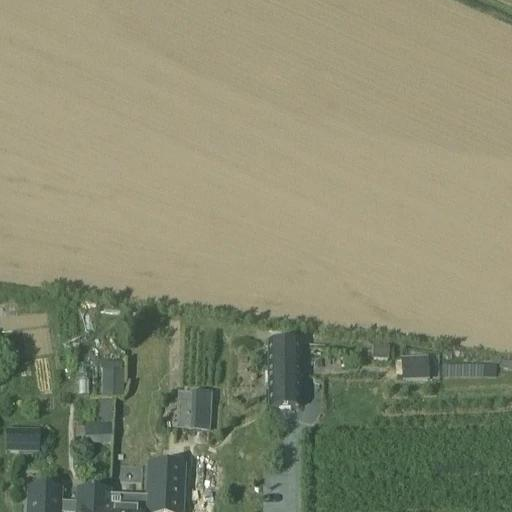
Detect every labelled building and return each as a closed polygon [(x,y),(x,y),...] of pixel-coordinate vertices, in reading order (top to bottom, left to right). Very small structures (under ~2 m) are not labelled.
[(278,330),(249,330),(249,396),(278,396),(278,330)] [(427,360),(402,361),(402,382),(427,381),(427,360)] [(104,397),(125,396),(124,366),(103,366),(104,397)] [(188,394),(188,396),(188,404),(177,404),(176,432),(188,433),(210,434),(211,395),(188,394)] [(73,425),(74,448),(114,447),(114,425),(95,426),(94,420),(78,420),(78,425),(73,425)] [(5,455),(39,456),(39,432),(5,432),(5,455)] [(109,508),(108,511),(164,511),(165,490),(147,489),(147,500),(138,500),(125,499),(121,501),(120,505),(119,509),(109,508)] [(108,511),(109,508),(109,498),(110,494),(77,493),(76,506),(60,505),(61,492),(28,490),(27,511),(108,511)]
